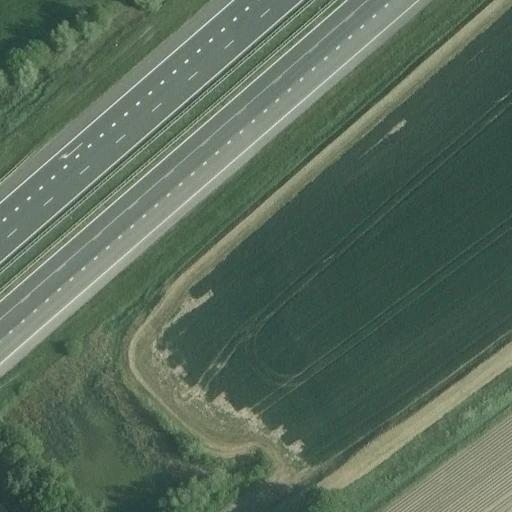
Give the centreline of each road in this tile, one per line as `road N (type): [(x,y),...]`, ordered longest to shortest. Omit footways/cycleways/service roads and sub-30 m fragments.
road 1 (motorway): [(0,320),(370,0)]
road 2 (motorway): [(283,0),(0,246)]
road 3 (track): [(292,511),(511,351)]
